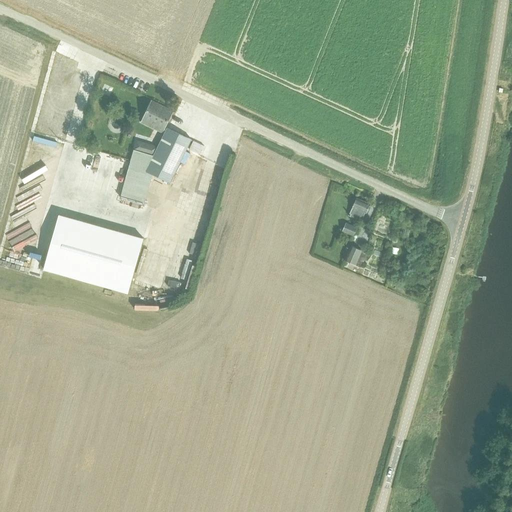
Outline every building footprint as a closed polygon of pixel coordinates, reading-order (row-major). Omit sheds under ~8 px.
[(152,101),(143,119),(164,129),(172,112),(152,101)] [(154,155),(146,171),(152,174),(170,182),(191,139),(167,127),(158,147),(154,155)] [(144,151),(144,152),(154,155),(158,147),(146,144),(144,151)] [(144,151),(134,148),(120,198),(144,204),(152,174),(146,171),(154,155),(144,152),(144,151)] [(200,196),(198,208),(208,210),(211,198),(200,196)] [(366,213),(370,204),(356,198),(349,216),(355,218),(357,214),(363,217),(365,212),(366,213)] [(59,214),(44,269),(128,293),(143,238),(59,214)] [(354,236),(357,228),(346,223),(342,231),(354,236)] [(351,245),(345,260),(356,265),(357,262),(362,251),(362,250),(351,245)] [(369,265),(378,270),(383,262),(373,257),(369,265)]
